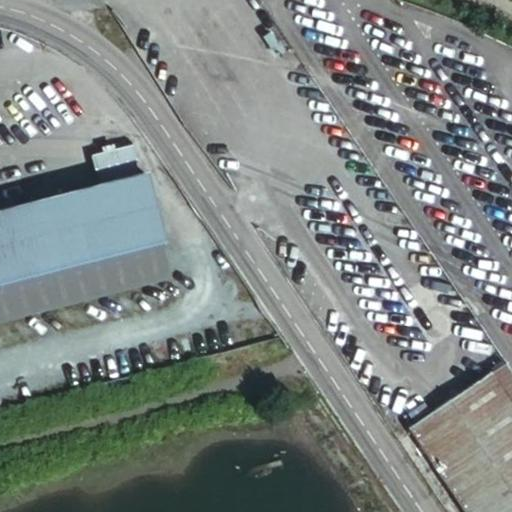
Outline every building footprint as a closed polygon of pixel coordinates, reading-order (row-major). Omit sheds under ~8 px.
[(142,175),(68,194),(85,260),(160,241),(142,175)] [(0,281),(85,260),(68,194),(0,210),(0,281)] [(511,366),(509,362),(493,372),(511,399),(511,366)] [(433,413),(417,423),(410,428),(465,511),(511,511),(511,399),(493,372),(433,413)] [(409,413),(417,423),(433,413),(426,402),(409,413)]
